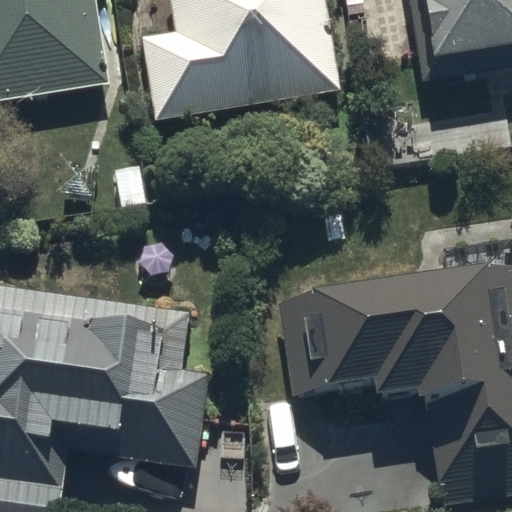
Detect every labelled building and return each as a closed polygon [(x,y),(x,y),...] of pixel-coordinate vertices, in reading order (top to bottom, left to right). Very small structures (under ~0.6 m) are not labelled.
[(0,0),(0,100),(108,84),(95,0),(0,0)] [(140,37),(156,121),(341,92),(325,0),(167,0),(172,32),(140,37)] [(511,0),(411,0),(423,80),(511,67),(511,0)] [(427,387),(445,506),(511,496),(511,263),(277,300),(291,392),(379,379),(381,394),(427,387)] [(0,511),(56,511),(66,446),(192,465),(206,373),(178,369),(187,312),(0,283),(0,511)]
